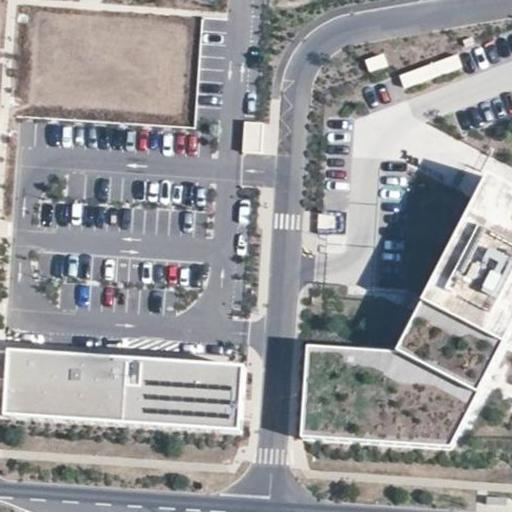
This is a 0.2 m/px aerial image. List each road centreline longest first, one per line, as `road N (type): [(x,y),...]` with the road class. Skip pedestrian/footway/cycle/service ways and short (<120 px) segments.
road 1 (unclassified): [(511,1),(344,28),(325,35),(308,58),(293,118),(270,509)]
road 2 (secondary): [(270,509),(0,487)]
